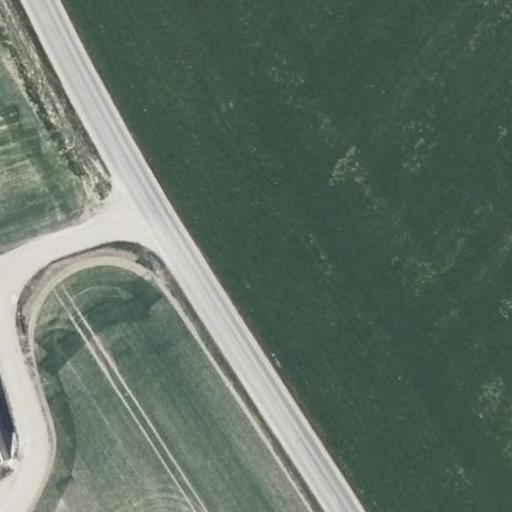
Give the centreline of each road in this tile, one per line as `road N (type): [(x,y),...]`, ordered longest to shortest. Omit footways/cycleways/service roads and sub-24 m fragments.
road 1 (unclassified): [(343,511),(31,0)]
road 2 (track): [(0,262),(154,213)]
